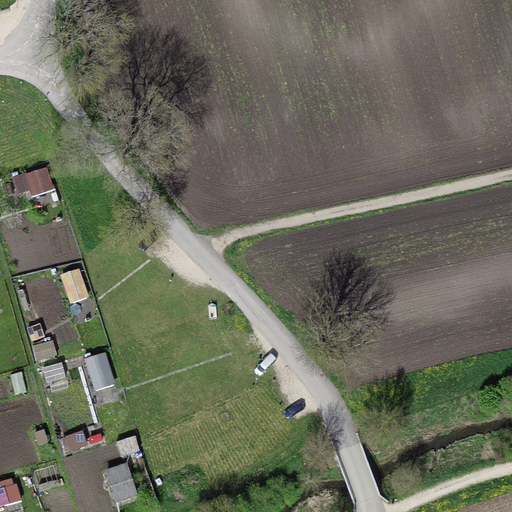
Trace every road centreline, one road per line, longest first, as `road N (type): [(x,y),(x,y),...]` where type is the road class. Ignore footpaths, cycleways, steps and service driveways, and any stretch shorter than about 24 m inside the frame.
road 1 (residential): [(39,54),(117,131),(327,404),(368,504)]
road 2 (track): [(207,247),(511,179)]
